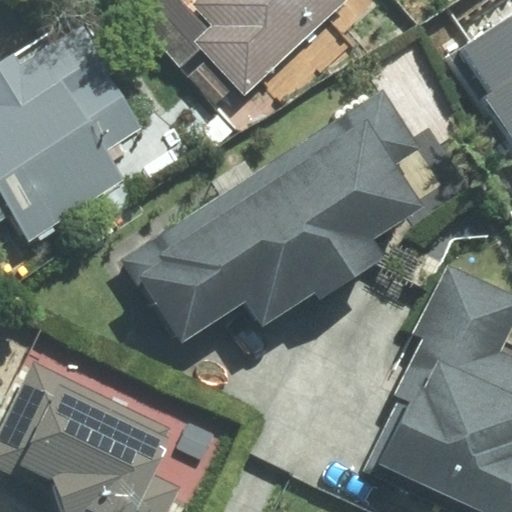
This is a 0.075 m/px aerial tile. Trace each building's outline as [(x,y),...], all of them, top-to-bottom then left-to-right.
[(179,68),(199,50),(195,46),(213,30),(192,7),(185,0),(134,0),(125,8),(179,68)] [(344,0),(200,0),(192,7),(213,30),(195,46),(199,50),(242,95),(344,0)] [(474,93),(511,152),(511,6),(453,44),(481,88),(474,93)] [(0,223),(9,218),(27,246),(121,185),(101,154),(134,132),(74,40),(16,78),(5,61),(0,63),(0,223)] [(379,97),(123,265),(178,348),(239,307),(256,333),(310,298),(314,305),(377,263),(365,244),(414,212),(387,170),(415,152),(379,97)] [(511,317),(511,305),(444,275),(410,338),(419,342),(391,400),(405,406),(368,476),(447,511),(511,511),(511,367),(492,357),(511,317)] [(164,511),(174,493),(146,480),(167,433),(31,370),(0,435),(0,467),(48,490),(55,511),(164,511)]
